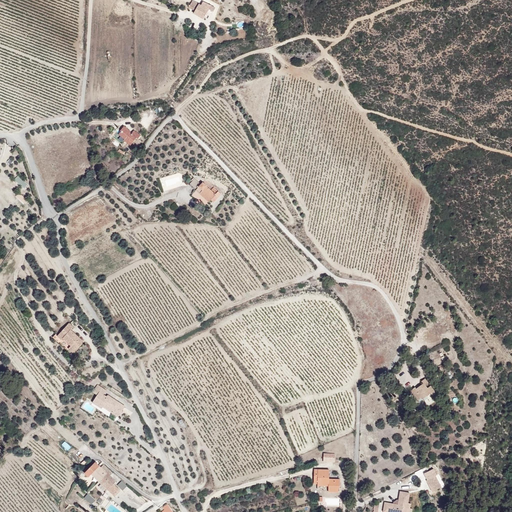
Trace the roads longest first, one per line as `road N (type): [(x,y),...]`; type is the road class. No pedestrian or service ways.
road 1 (track): [(175,117),(217,69),(312,37),(360,107),(511,154)]
road 2 (unclassified): [(53,216),(64,257),(151,424),(185,511)]
road 3 (unclassified): [(91,0),(78,115),(16,137)]
road 4 (unclassified): [(53,216),(109,183),(175,117)]
